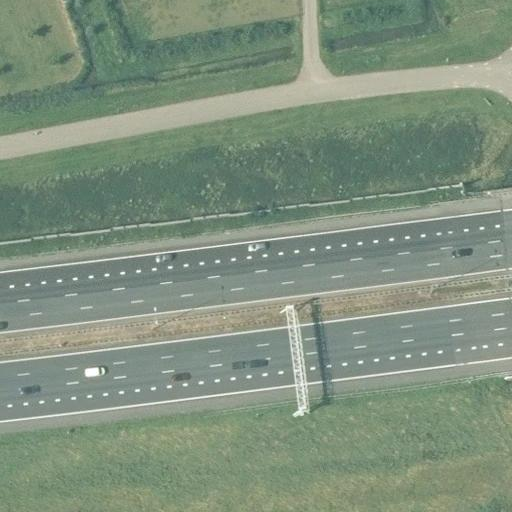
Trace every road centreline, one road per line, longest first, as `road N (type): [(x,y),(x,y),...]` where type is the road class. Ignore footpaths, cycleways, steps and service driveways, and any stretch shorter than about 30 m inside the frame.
road 1 (unclassified): [(511,73),(311,93),(0,149)]
road 2 (motorway): [(511,246),(0,315)]
road 3 (motorway): [(0,381),(511,320)]
